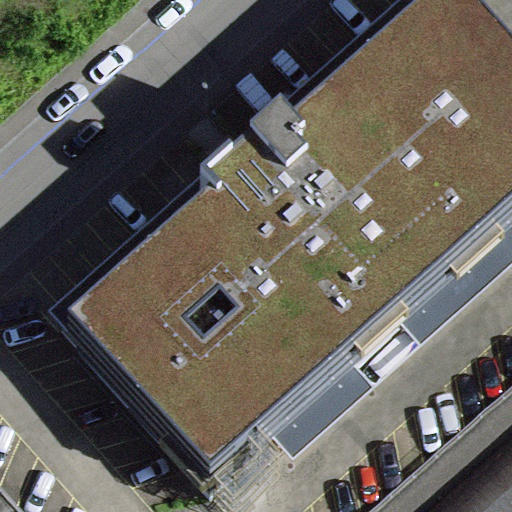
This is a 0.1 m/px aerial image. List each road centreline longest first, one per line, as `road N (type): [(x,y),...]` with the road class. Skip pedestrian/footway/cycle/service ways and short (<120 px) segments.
road 1 (unclassified): [(0,229),(258,0)]
road 2 (unknown): [(511,325),(423,407)]
